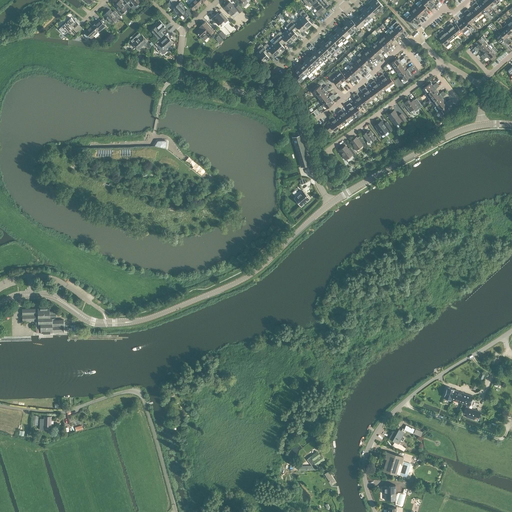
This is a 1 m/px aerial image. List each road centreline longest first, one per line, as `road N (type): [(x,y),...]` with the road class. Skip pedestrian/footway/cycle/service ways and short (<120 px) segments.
road 1 (tertiary): [(330,204),(248,276),(146,319),(97,323),(41,294),(0,304)]
road 2 (unclassified): [(175,511),(142,395),(121,392),(63,411),(0,404)]
road 3 (unclassified): [(374,511),(364,459),(383,422),(511,330)]
road 4 (tertiary): [(482,124),(330,204)]
road 5 (residential): [(328,150),(435,71)]
road 6 (unclassified): [(324,194),(298,118),(259,95)]
road 7 (residential): [(259,95),(264,81),(344,8)]
